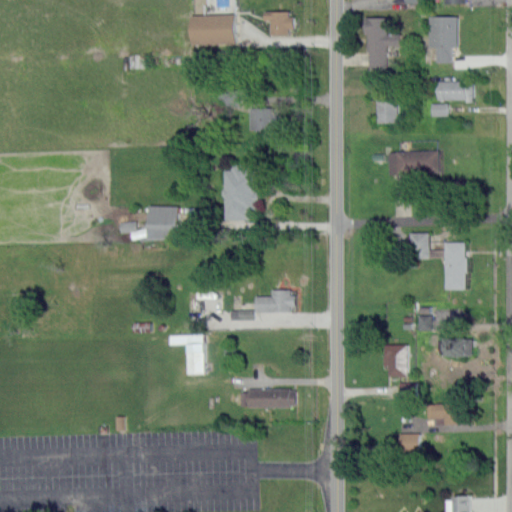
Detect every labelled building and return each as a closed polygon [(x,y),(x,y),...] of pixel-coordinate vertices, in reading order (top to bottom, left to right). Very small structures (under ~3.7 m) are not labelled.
[(273,34),(272,19),(266,19),(266,11),(290,11),(290,17),(295,17),(295,27),(290,27),(290,34),(273,34)] [(237,14),(193,15),(194,44),(238,43),(237,14)] [(452,62),(437,62),(437,46),(430,46),(431,17),(458,17),(457,47),(452,47),(452,62)] [(389,35),(402,35),(402,45),(389,45),(389,67),(388,67),(388,75),(371,75),(371,51),(369,51),(369,33),(367,33),(367,18),(389,18),(389,35)] [(475,101),(467,101),(467,98),(440,98),(439,80),(468,80),(468,83),(474,83),(475,101)] [(220,90),(220,106),(241,107),(242,91),(220,90)] [(379,122),(378,99),(398,98),(400,121),(379,122)] [(450,115),(450,103),(434,103),(434,116),(450,115)] [(275,128),(253,129),(253,107),(275,107),(275,112),(280,112),(280,123),(275,123),(275,128)] [(390,174),(389,151),(439,150),(440,171),(417,172),(417,173),(390,174)] [(226,168),(233,168),(233,163),(256,162),(256,168),(263,168),(263,179),(259,179),(259,184),(257,184),(257,189),(262,189),(262,200),(259,200),(259,209),(253,209),(253,217),(227,218),(226,196),(224,193),(224,189),(226,187),(226,168)] [(180,206),(151,205),(150,238),(180,239),(180,206)] [(149,228),(139,230),(138,220),(121,222),(123,233),(132,231),(133,240),(150,238),(149,228)] [(446,288),(446,256),(411,258),(411,232),(431,232),(431,249),(446,249),(446,242),(466,242),(466,256),(468,256),(469,272),(466,272),(466,288),(446,288)] [(262,311),(259,311),(259,295),(274,295),(274,289),(292,289),(292,294),(298,294),(298,306),(292,306),(292,311),(262,311)] [(435,330),(435,322),(448,322),(459,322),(459,308),(420,309),(421,331),(435,330)] [(234,309),(233,319),(256,320),(256,310),(234,309)] [(189,343),(190,374),(207,373),(206,334),(172,335),(172,344),(189,343)] [(471,337),(471,339),(475,339),(475,355),(472,355),(472,356),(448,357),(448,353),(441,353),(441,338),(471,337)] [(409,375),(390,375),(390,364),(385,364),(385,344),(409,344),(409,375)] [(418,382),(399,382),(398,395),(418,396),(418,382)] [(291,407),(250,407),(250,403),(244,403),(244,391),(250,392),(250,387),(292,387),(292,390),(297,390),(297,404),(291,404),(291,407)] [(437,424),(437,417),(419,418),(419,404),(436,404),(436,402),(466,401),(466,409),(469,409),(469,411),(472,411),(472,423),(437,424)] [(421,433),(402,433),(402,452),(421,451),(421,433)] [(470,511),(449,511),(449,498),(455,498),(455,495),(470,495),(470,511)]
